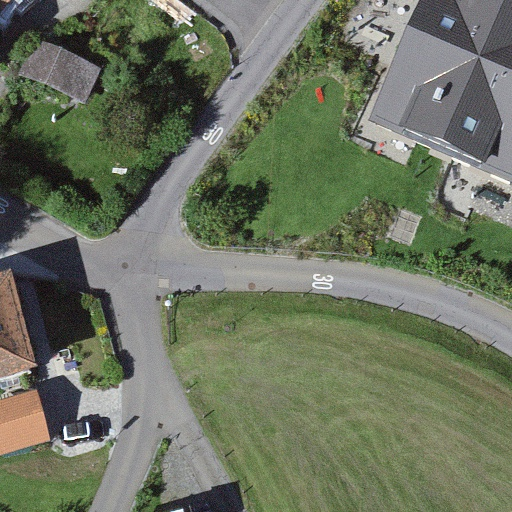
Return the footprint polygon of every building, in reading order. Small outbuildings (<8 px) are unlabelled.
[(0,0),(0,19),(4,23),(25,0),(0,0)] [(511,0),(440,0),(379,131),(511,193),(511,0)] [(18,82),(88,112),(105,81),(47,56),(18,82)] [(0,386),(38,375),(9,284),(0,286),(0,386)] [(0,457),(54,443),(41,395),(0,405),(0,457)]
